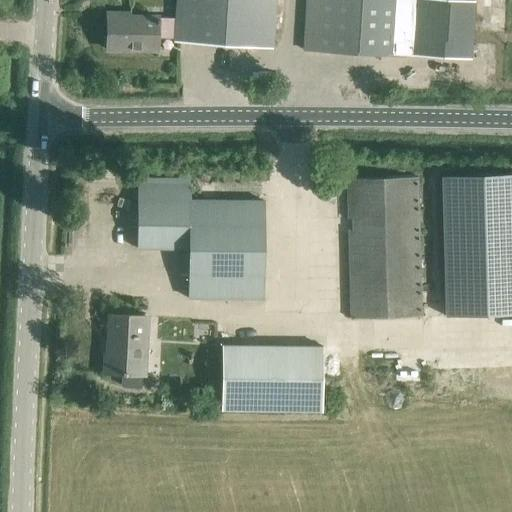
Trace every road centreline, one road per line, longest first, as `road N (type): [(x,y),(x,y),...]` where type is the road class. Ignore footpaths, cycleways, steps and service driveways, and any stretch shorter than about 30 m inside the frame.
road 1 (unclassified): [(42,116),(511,121)]
road 2 (tertiary): [(34,511),(42,116)]
